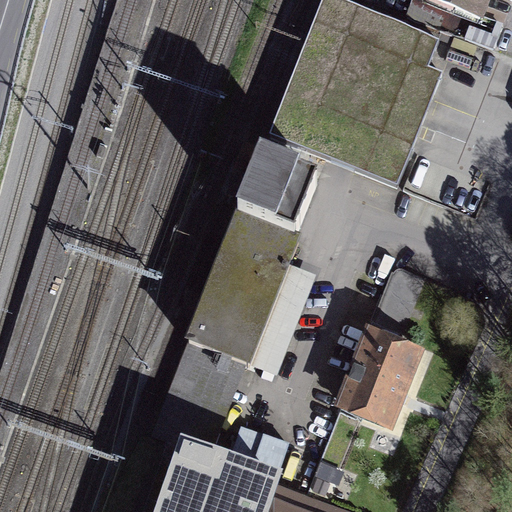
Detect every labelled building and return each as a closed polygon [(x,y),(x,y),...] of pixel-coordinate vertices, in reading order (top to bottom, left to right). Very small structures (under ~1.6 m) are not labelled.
[(335,0),(323,0),(269,138),(398,188),(443,74),(428,68),(439,40),(335,0)] [(420,0),(413,18),(493,49),(502,26),(478,17),(484,0),(420,0)] [(318,188),(263,167),(241,224),(296,245),(318,188)] [(241,224),(194,349),(249,370),(296,245),(241,224)] [(432,350),(376,330),(344,417),(400,437),(432,350)] [(227,468),(280,485),(292,447),(239,430),(227,468)] [(227,468),(180,451),(158,511),(273,511),(277,501),(280,485),(227,468)] [(309,511),(277,501),(273,511),(309,511)]
